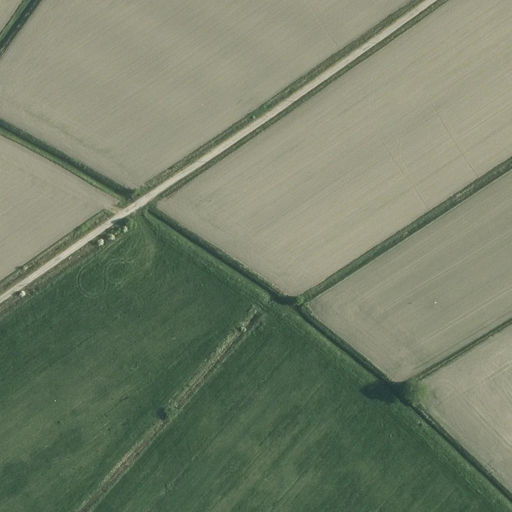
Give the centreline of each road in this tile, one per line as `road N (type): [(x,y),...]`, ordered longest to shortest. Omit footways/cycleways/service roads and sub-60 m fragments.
road 1 (track): [(431,0),(0,303)]
road 2 (track): [(134,208),(271,295),(396,393),(511,503)]
road 3 (track): [(511,322),(396,393)]
